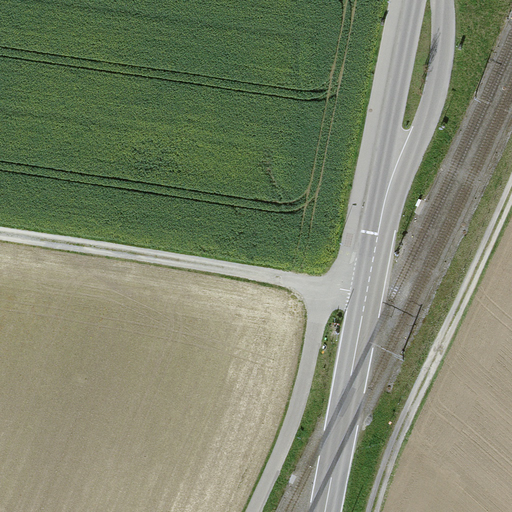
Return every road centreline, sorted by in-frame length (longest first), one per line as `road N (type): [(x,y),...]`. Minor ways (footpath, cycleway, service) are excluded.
road 1 (primary): [(323,511),(424,0)]
road 2 (track): [(372,511),(398,436),(511,189)]
road 3 (track): [(324,286),(0,238)]
road 4 (track): [(344,288),(324,286),(299,401),(253,511)]
